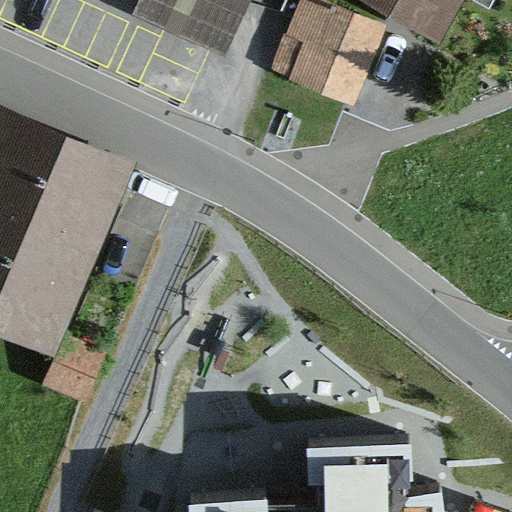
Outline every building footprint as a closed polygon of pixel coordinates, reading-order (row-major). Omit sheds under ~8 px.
[(276,59),(349,88),(374,26),(315,0),(310,0),(293,40),(286,36),(276,59)] [(396,0),(434,21),(446,0),(396,0)] [(226,44),(203,108),(243,123),(266,59),(226,44)] [(15,123),(0,156),(0,308),(35,324),(105,162),(15,123)] [(68,338),(49,379),(81,393),(100,352),(68,338)] [(404,448),(314,450),(315,504),(199,506),(199,511),(435,511),(435,498),(405,499),(404,448)]
